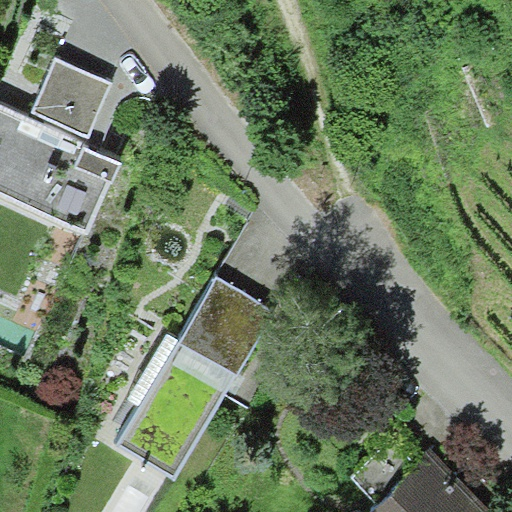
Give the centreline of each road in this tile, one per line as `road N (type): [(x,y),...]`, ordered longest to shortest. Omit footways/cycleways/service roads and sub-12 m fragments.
road 1 (residential): [(511,439),(264,183),(123,0)]
road 2 (track): [(362,279),(349,200),(280,0)]
